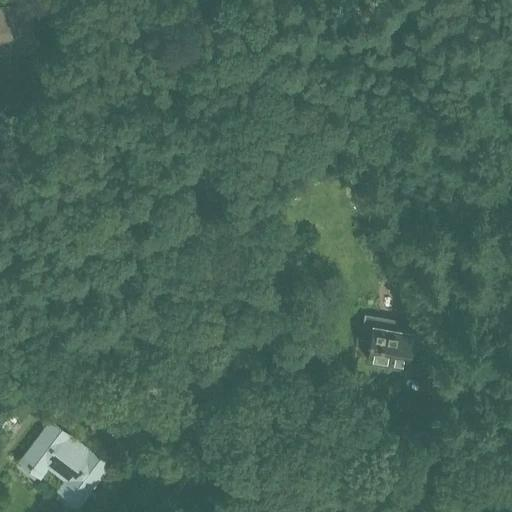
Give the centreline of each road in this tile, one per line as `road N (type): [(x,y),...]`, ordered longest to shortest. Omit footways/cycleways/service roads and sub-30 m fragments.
road 1 (unclassified): [(218,399),(202,174),(187,100),(148,0)]
road 2 (unclassified): [(511,454),(218,399)]
road 3 (unclassified): [(218,399),(0,357)]
